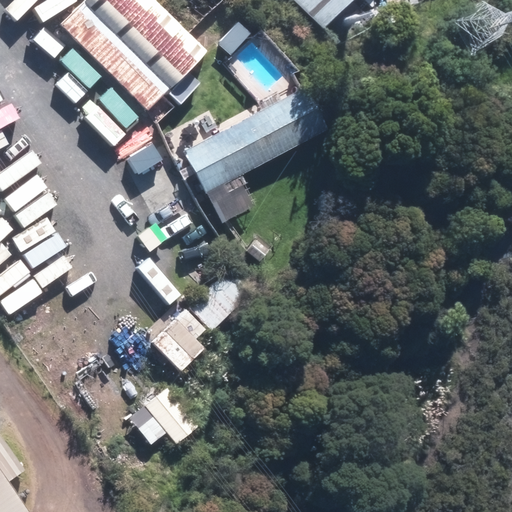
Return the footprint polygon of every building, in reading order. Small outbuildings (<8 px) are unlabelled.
[(160,0),(81,0),(61,22),(151,108),(209,46),(160,0)] [(356,0),(296,0),(326,30),(356,0)] [(327,129),(309,83),(276,95),(286,122),(237,140),(230,123),(189,139),(220,219),(260,204),(248,173),(327,129)] [(212,332),(238,306),(263,330),(275,318),(250,293),(259,284),(242,267),(224,285),(217,279),(189,308),(186,306),(152,341),(183,372),(209,346),(204,341),(198,335),(207,326),(212,332)] [(168,382),(146,400),(180,441),(202,423),(168,382)] [(127,429),(109,430),(111,466),(129,465),(127,429)] [(0,511),(39,511),(0,451),(0,511)]
